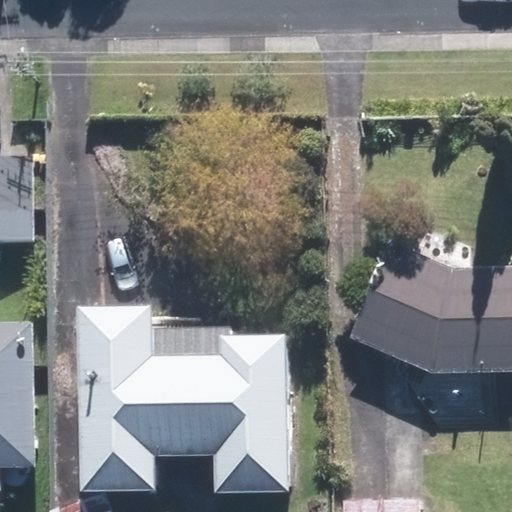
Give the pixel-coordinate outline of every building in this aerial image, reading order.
[(39,153),(0,155),(0,237),(43,235),(39,153)] [(365,333),(447,372),(511,369),(511,268),(467,270),(408,242),(365,333)] [(177,306),(107,308),(111,486),(182,485),(181,453),(239,452),(239,488),(313,487),(310,332),(246,333),(246,328),(178,329),(177,306)] [(0,460),(45,459),(41,326),(0,326),(0,460)] [(124,511),(117,493),(64,511),(124,511)] [(425,511),(425,501),(360,503),(359,511),(425,511)]
